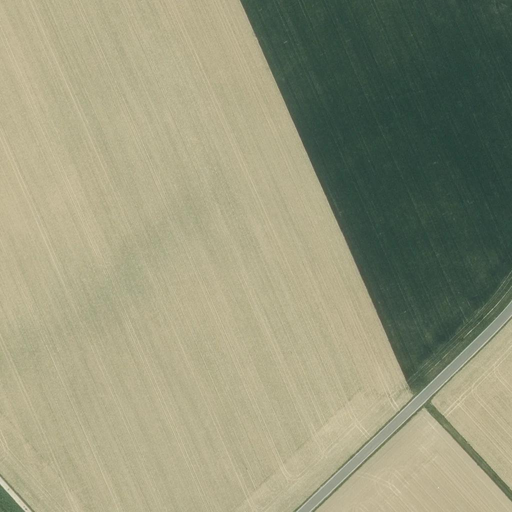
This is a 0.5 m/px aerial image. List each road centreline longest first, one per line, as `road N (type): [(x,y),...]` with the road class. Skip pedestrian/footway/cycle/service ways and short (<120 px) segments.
road 1 (track): [(511,497),(230,186),(0,361)]
road 2 (unclassified): [(307,511),(511,315)]
